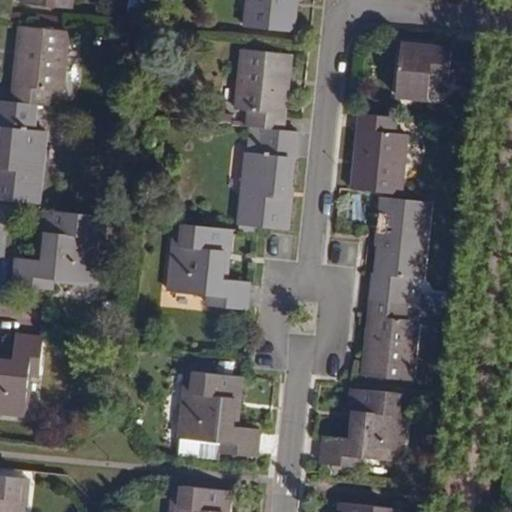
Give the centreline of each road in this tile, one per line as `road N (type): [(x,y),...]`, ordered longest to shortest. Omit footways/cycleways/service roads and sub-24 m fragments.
road 1 (residential): [(342,3),(313,257)]
road 2 (residential): [(342,3),(511,22)]
road 3 (residential): [(313,257),(351,263),(337,359),(303,354)]
road 4 (residential): [(303,354),(268,349),(282,252),(313,257)]
road 5 (residential): [(303,354),(285,511)]
